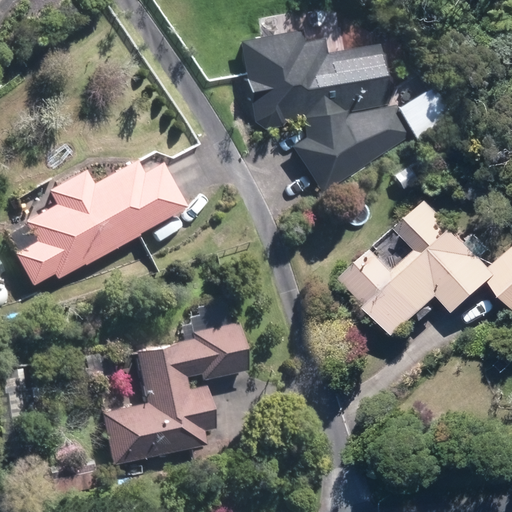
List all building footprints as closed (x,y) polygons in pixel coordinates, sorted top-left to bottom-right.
[(322,192),(411,131),(385,98),(380,42),(323,47),(322,36),(302,38),(301,27),(238,32),(246,125),(286,122),(285,112),(303,110),(304,133),(289,144),(322,192)] [(57,277),(189,200),(164,158),(144,170),(136,157),(93,182),(81,162),(46,182),(56,200),(27,217),(39,238),(14,253),(32,284),(54,271),(57,277)] [(511,298),(511,246),(495,261),(487,252),(494,247),(476,226),(468,233),(436,196),(402,225),(421,247),(398,267),(380,245),(349,272),(399,331),(442,295),(455,310),(494,277),(511,298)] [(193,325),(196,336),(135,350),(146,400),(102,410),(114,463),(206,442),(203,426),(215,423),(205,380),(189,384),(186,373),(200,370),(201,376),(249,364),(238,315),(193,325)] [(94,488),(89,459),(51,466),(56,494),(94,488)]
